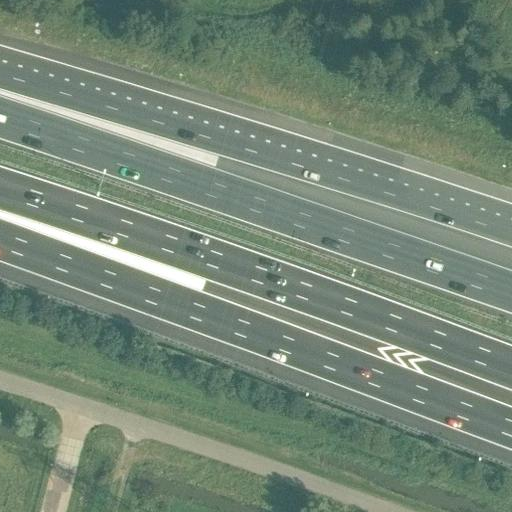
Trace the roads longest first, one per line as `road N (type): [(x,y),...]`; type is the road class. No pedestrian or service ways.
road 1 (motorway): [(0,243),(511,428)]
road 2 (motorway): [(0,190),(511,368)]
road 3 (motorway): [(511,293),(0,119)]
road 4 (motorway): [(511,234),(0,76)]
road 5 (unclassified): [(366,511),(0,383)]
